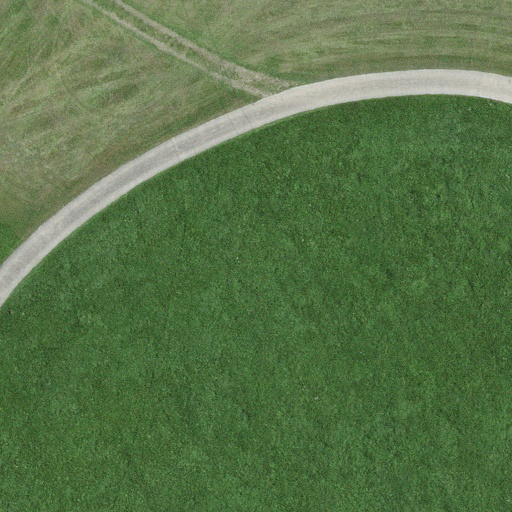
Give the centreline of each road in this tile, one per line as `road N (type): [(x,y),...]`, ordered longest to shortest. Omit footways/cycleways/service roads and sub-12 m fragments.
road 1 (unclassified): [(0,316),(64,240),(173,155),(322,101),(473,86),(511,99)]
road 2 (track): [(109,0),(300,109)]
